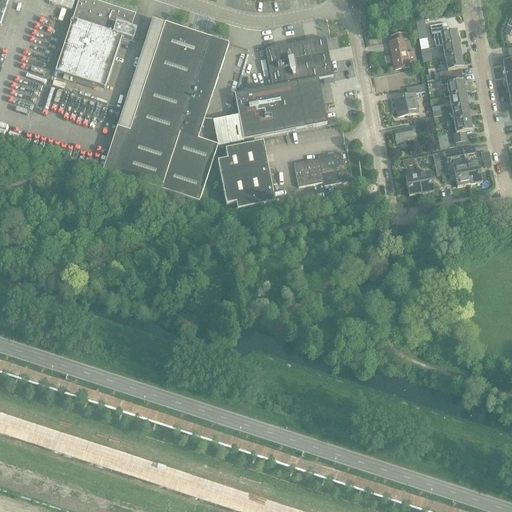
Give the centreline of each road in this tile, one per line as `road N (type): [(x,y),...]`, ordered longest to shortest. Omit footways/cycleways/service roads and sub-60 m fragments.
road 1 (secondary): [(511,511),(0,344)]
road 2 (residential): [(508,199),(470,0)]
road 3 (residential): [(381,182),(353,27),(340,8)]
road 4 (unclassified): [(340,8),(261,22),(180,0)]
